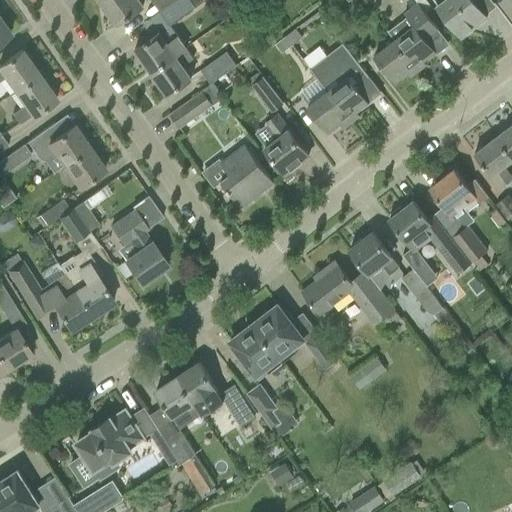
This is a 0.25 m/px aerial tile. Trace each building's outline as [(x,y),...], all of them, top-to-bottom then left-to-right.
[(143,6),(138,0),(99,0),(117,24),(143,6)] [(151,0),(160,12),(176,0),(151,0)] [(188,0),(176,0),(160,12),(169,24),(193,7),(188,0)] [(486,18),(472,0),(434,0),(438,5),(437,5),(461,37),(486,18)] [(414,25),(393,41),(417,72),(426,65),(423,61),(434,52),(425,41),(439,30),(417,3),(404,13),(414,25)] [(0,40),(10,34),(0,20),(0,40)] [(134,49),(151,72),(184,49),(167,26),(134,49)] [(294,30),(284,38),(291,46),(301,38),(294,30)] [(291,46),(284,38),(274,46),(281,54),(291,46)] [(417,72),(393,41),(375,55),(395,82),(407,73),(410,77),(417,72)] [(311,67),(329,90),(353,121),(359,117),(356,112),(368,103),(356,88),(369,77),(343,43),(311,67)] [(184,49),(151,72),(167,95),(190,78),(182,67),(192,60),(184,49)] [(0,80),(5,77),(15,91),(38,74),(21,50),(0,64),(0,80)] [(226,53),(199,72),(209,86),(210,85),(236,67),(226,53)] [(38,74),(15,91),(25,105),(12,114),(19,124),(32,114),(33,115),(56,99),(38,74)] [(251,86),(270,111),(282,103),(263,77),(251,86)] [(209,86),(170,114),(180,128),(220,99),(210,85),(209,86)] [(353,121),(329,90),(308,107),(329,133),(340,125),(343,129),(353,121)] [(265,124),(277,140),(265,149),(284,174),(308,156),(277,115),(265,124)] [(54,153),(63,165),(89,146),(73,124),(61,133),(53,123),(27,142),(36,155),(38,157),(41,158),(43,159),(45,158),(54,153)] [(511,124),(496,136),(511,157),(511,124)] [(511,160),(511,157),(496,136),(474,154),(501,188),(511,180),(502,168),(511,160)] [(0,160),(0,176),(31,155),(23,144),(0,160)] [(274,182),(245,144),(212,169),(241,207),(274,182)] [(89,146),(63,165),(79,187),(105,169),(89,146)] [(430,188),(451,215),(474,197),(479,203),(488,196),(475,179),(467,185),(454,169),(430,188)] [(0,190),(0,203),(2,207),(14,198),(5,186),(0,190)] [(496,205),(508,220),(511,216),(511,200),(508,195),(496,205)] [(58,218),(69,210),(62,199),(39,215),(47,225),(58,218)] [(82,201),(71,208),(86,229),(96,222),(82,201)] [(399,207),(389,215),(391,217),(389,219),(401,235),(411,247),(413,251),(416,249),(430,238),(457,274),(471,264),(451,238),(433,215),(427,219),(425,216),(413,201),(401,210),(399,207)] [(69,210),(58,218),(72,238),(86,229),(71,208),(69,210)] [(111,226),(124,245),(131,240),(138,250),(124,259),(141,283),(167,264),(143,231),(147,228),(134,210),(111,226)] [(0,212),(0,230),(2,231),(12,224),(14,217),(10,212),(3,211),(0,212)] [(487,250),(468,225),(452,237),(471,263),(487,250)] [(381,265),(389,275),(399,267),(372,232),(350,249),(369,274),(381,265)] [(35,235),(26,241),(33,250),(42,244),(35,235)] [(82,268),(67,277),(91,315),(113,301),(98,277),(102,275),(93,261),(85,249),(74,255),(82,268)] [(406,261),(412,269),(423,283),(432,276),(416,254),(406,261)] [(91,315),(67,277),(43,293),(22,261),(7,270),(27,303),(37,320),(56,308),(69,329),(91,315)] [(321,277),(303,291),(320,313),(348,292),(373,324),(394,309),(365,271),(351,282),(335,261),(318,273),(321,277)] [(423,283),(412,269),(401,278),(429,316),(441,307),(423,283)] [(0,306),(4,313),(14,306),(0,282),(0,306)] [(256,321),(254,323),(283,362),(297,351),(293,346),(303,339),(292,323),(294,321),(286,311),(284,313),(277,305),(269,311),(265,312),(258,316),(256,321)] [(283,362),(254,323),(251,325),(246,325),(240,330),(238,335),(230,341),(236,349),(234,351),(250,372),(253,370),(256,375),(265,368),(268,373),(283,362)] [(15,328),(0,337),(0,357),(7,369),(31,354),(15,328)] [(306,343),(325,368),(338,359),(318,333),(306,343)] [(351,376),(359,389),(386,370),(377,358),(351,376)] [(200,363),(178,377),(202,415),(213,408),(224,401),(220,394),(200,363)] [(202,415),(178,377),(156,391),(180,428),(189,422),(202,415)] [(280,422),(272,411),(277,408),(259,383),(246,392),(272,428),(280,422)] [(240,426),(255,416),(235,384),(220,394),(224,401),(240,426)] [(128,446),(142,437),(125,411),(111,420),(109,417),(93,428),(94,430),(77,442),(85,454),(70,464),(84,486),(100,475),(95,467),(111,457),(114,461),(130,450),(128,446)] [(180,462),(182,461),(190,456),(191,456),(195,454),(186,440),(182,442),(171,425),(160,431),(180,462)] [(190,456),(182,461),(201,494),(214,486),(195,454),(191,456),(190,456)] [(410,462),(384,479),(394,494),(420,477),(410,462)] [(284,465),(270,472),(278,485),(291,477),(284,465)] [(17,470),(0,481),(0,486),(16,511),(26,511),(39,504),(17,470)] [(78,511),(98,511),(116,501),(105,485),(74,504),(78,511)] [(16,511),(0,486),(0,511),(16,511)] [(374,487),(363,494),(372,508),(383,500),(374,487)] [(78,511),(69,497),(45,511),(78,511)] [(167,499),(159,503),(164,511),(171,507),(167,499)]
